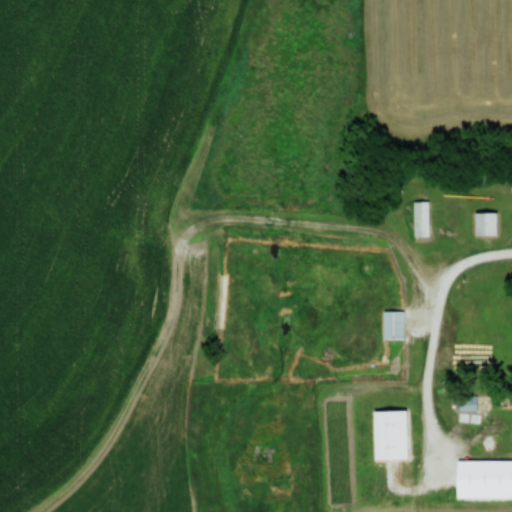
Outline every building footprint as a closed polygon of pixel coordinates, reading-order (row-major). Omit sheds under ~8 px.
[(411,236),(426,236),(426,200),(411,200),(411,236)] [(494,235),(494,212),(471,212),(471,235),(494,235)] [(402,338),(402,310),(380,310),(380,338),(402,338)] [(476,394),(457,394),(457,410),(476,410),(476,394)] [(404,410),(370,410),(370,456),(404,456),(404,410)] [(509,459),(453,458),(452,496),(509,497),(509,459)]
